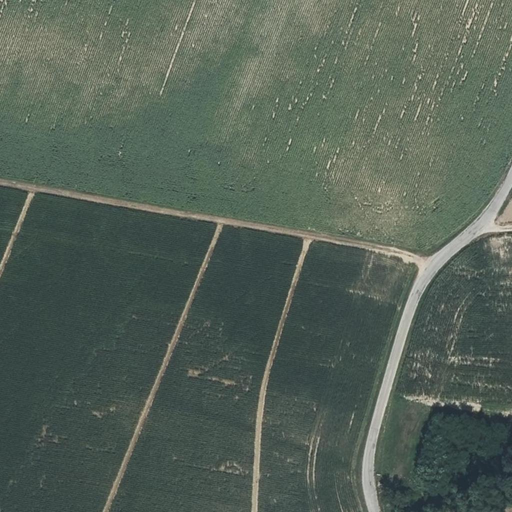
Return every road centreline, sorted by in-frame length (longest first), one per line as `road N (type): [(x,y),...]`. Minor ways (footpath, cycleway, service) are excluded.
road 1 (track): [(0,185),(401,255),(431,269)]
road 2 (unclassified): [(511,178),(410,303),(366,476),(373,511)]
